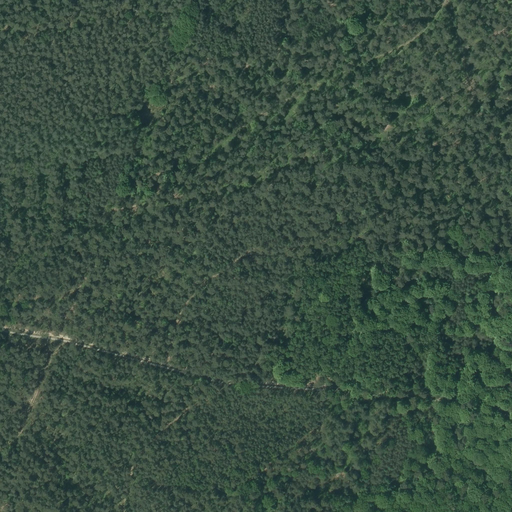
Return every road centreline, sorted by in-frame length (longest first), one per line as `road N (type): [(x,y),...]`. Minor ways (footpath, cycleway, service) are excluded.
road 1 (track): [(0,327),(232,382),(511,406)]
road 2 (track): [(279,0),(273,84),(286,97),(403,43),(444,0)]
